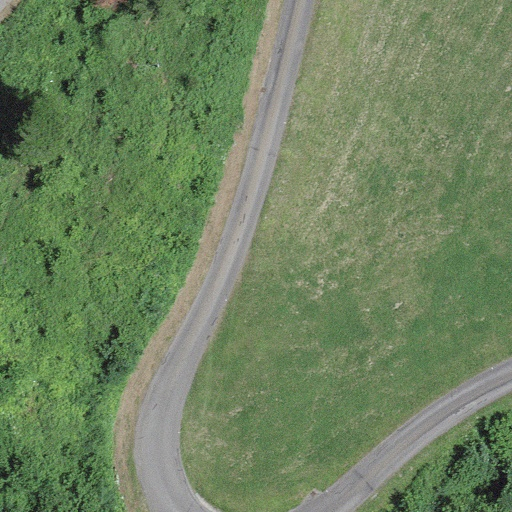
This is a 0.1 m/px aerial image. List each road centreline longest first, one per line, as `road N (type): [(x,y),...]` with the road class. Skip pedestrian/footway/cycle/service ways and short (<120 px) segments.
road 1 (unclassified): [(180,511),(154,487),(153,429),(232,230),(293,0)]
road 2 (unclassified): [(511,372),(461,397),(346,500),(322,511)]
